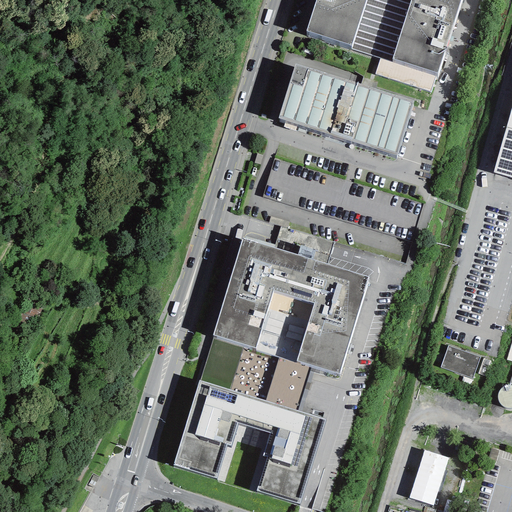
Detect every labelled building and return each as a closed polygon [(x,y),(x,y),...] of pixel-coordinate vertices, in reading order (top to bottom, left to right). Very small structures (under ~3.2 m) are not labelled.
[(314,0),(305,31),(436,72),(459,0),(314,0)] [(415,102),(295,64),(278,118),(397,156),(415,102)] [(511,101),(492,172),(511,177),(511,101)] [(274,158),(264,195),(370,225),(376,206),(382,207),(387,189),(274,158)] [(388,230),(414,238),(424,202),(392,193),(388,205),(397,208),(395,216),(392,215),(388,230)] [(273,248),(327,265),(334,243),(280,226),(273,248)] [(273,248),(243,238),(213,335),(199,381),(298,411),(311,366),(341,375),(369,278),(327,265),(273,248)] [(448,345),(440,367),(472,379),(480,357),(448,345)] [(298,411),(199,381),(173,466),(216,479),(227,444),(231,445),(238,423),(274,434),(256,492),(299,505),(325,419),(298,411)] [(314,506),(326,509),(333,484),(321,480),(314,506)]
